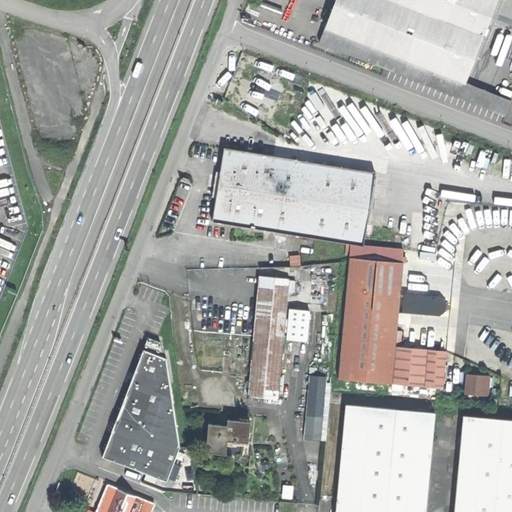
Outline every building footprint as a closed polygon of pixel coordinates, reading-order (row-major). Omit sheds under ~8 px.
[(334,0),(317,43),(364,62),(370,47),(388,0),(334,0)] [(462,84),(480,37),(436,19),(388,0),(370,47),(462,84)] [(388,0),(436,19),(441,6),(443,0),(388,0)] [(497,0),(443,0),(441,6),(485,24),(488,25),(497,0)] [(480,37),(485,24),(441,6),(436,19),(480,37)] [(508,102),(462,84),(370,47),(364,62),(502,116),(508,102)] [(220,184),(214,221),(352,244),(364,245),(377,171),(226,146),(220,184)] [(352,244),(351,258),(404,263),(405,249),(364,245),(352,244)] [(404,263),(351,258),(340,378),(393,382),(396,346),(398,325),(404,263)] [(250,396),(280,399),(291,278),(261,275),(250,396)] [(405,294),(403,312),(442,315),(447,311),(447,302),(443,297),(405,294)] [(149,337),(145,349),(167,358),(167,353),(164,353),(163,342),(149,337)] [(447,351),(396,346),(393,382),(444,387),(447,351)] [(105,456),(169,480),(182,446),(167,358),(145,349),(124,405),(105,456)] [(306,438),(322,440),(327,376),(311,375),(306,438)] [(469,392),(489,393),(489,386),(485,386),(486,378),(470,377),(469,392)] [(427,511),(437,412),(347,404),(337,511),(427,511)] [(511,511),(511,417),(465,414),(456,511),(511,511)] [(209,437),(208,452),(227,453),(228,440),(245,441),(250,441),(252,420),(229,419),(229,424),(210,423),(209,437)] [(244,455),(245,441),(228,440),(227,453),(244,455)] [(100,509),(98,511),(152,511),(156,502),(110,483),(100,509)]
